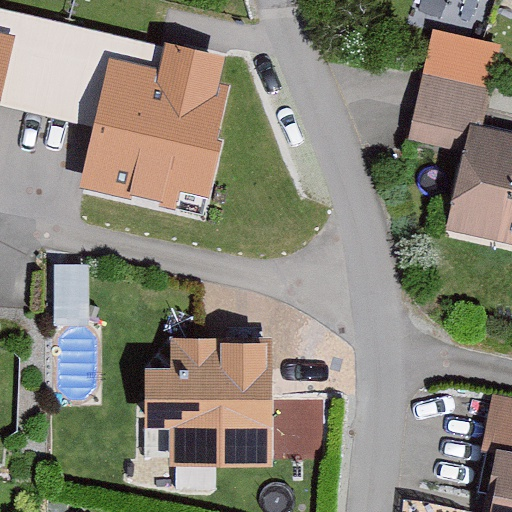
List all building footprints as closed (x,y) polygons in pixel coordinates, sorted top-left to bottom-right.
[(432,30),(422,74),(487,89),(497,44),(432,30)] [(0,79),(9,39),(0,37),(0,79)] [(162,76),(111,64),(84,185),(201,212),(217,143),(212,142),(224,90),(214,88),(220,61),(168,49),(162,76)] [(487,89),(422,74),(408,140),(463,151),(448,227),(511,240),(511,135),(479,128),(487,89)] [(88,265),(55,266),(56,326),(89,325),(88,265)] [(150,369),(150,375),(152,427),(175,426),(176,465),(276,462),(273,338),(168,341),(169,368),(150,369)] [(511,511),(511,403),(495,401),(478,494),(501,498),(498,511),(511,511)]
